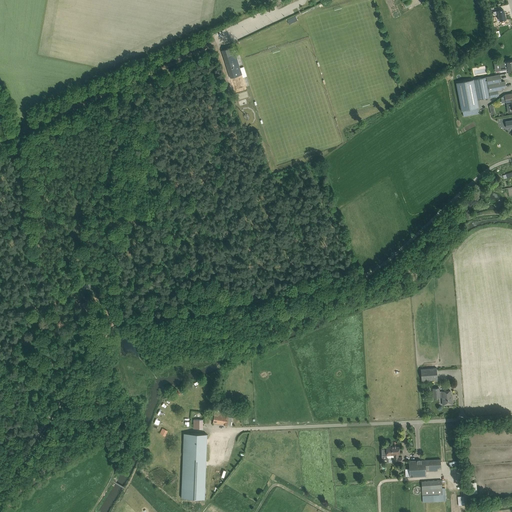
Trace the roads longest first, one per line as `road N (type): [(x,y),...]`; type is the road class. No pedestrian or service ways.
road 1 (track): [(356,278),(115,324),(0,490)]
road 2 (unclassified): [(242,429),(511,415)]
road 3 (track): [(215,42),(0,140)]
road 4 (unclassified): [(356,278),(395,254),(482,173),(511,159)]
